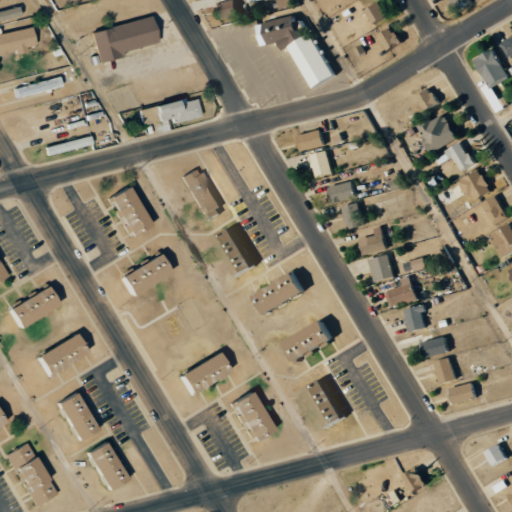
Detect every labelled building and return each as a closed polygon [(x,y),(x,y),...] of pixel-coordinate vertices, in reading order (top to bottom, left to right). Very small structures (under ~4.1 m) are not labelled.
[(215,21),(240,17),(237,0),(213,4),(215,21)] [(472,1),(471,0),(452,0),(457,8),(472,1)] [(390,15),(381,2),(368,11),(376,24),(390,15)] [(0,20),(20,18),(19,9),(0,11),(0,20)] [(100,63),(125,57),(123,51),(160,42),(153,16),(92,31),(100,63)] [(317,89),(338,77),(311,28),(302,30),(300,23),(296,16),(260,23),(264,46),(282,42),(286,50),(294,49),(317,89)] [(0,34),(0,53),(16,49),(17,54),(28,52),(26,47),(37,44),(32,26),(0,34)] [(382,34),(391,51),(404,43),(395,27),(382,34)] [(511,56),(511,37),(503,42),(511,57),(511,56)] [(497,114),(506,109),(494,88),(511,78),(495,48),(476,59),(490,83),(483,87),(497,114)] [(63,86),(60,76),(15,88),(18,98),(63,86)] [(418,96),(426,111),(441,104),(434,88),(418,96)] [(197,98),(185,101),(184,98),(157,105),(161,121),(173,118),(174,123),(202,116),(197,98)] [(158,121),(156,107),(141,109),(143,123),(158,121)] [(421,123),(431,151),(459,141),(449,113),(421,123)] [(299,136),(304,151),(327,145),(323,129),(299,136)] [(477,164),(464,141),(449,150),(462,172),(477,164)] [(318,178),(334,174),(329,151),(313,154),(318,178)] [(182,177),(209,222),(225,212),(198,167),(182,177)] [(494,192),(483,170),(463,180),(475,202),(494,192)] [(358,198),(355,182),(331,186),(334,202),(358,198)] [(466,193),(460,182),(439,194),(445,204),(466,193)] [(154,225),(131,186),(109,199),(132,238),(154,225)] [(485,203),(497,225),(511,217),(498,196),(485,203)] [(349,229),(365,225),(360,203),(344,207),(349,229)] [(511,223),(493,234),(506,257),(511,253),(511,223)] [(376,229),(377,235),(362,239),(366,255),(390,248),(383,227),(376,229)] [(239,278),(259,266),(235,228),(216,240),(239,278)] [(174,273),(163,254),(121,277),(132,297),(174,273)] [(376,282),(396,277),(390,254),(370,260),(376,282)] [(417,271),(429,268),(426,257),(414,261),(417,271)] [(0,281),(9,275),(0,261),(0,281)] [(259,293),(268,313),(309,295),(300,275),(259,293)] [(402,279),(404,287),(388,291),(392,307),(419,301),(413,277),(402,279)] [(61,308),(52,288),(11,306),(20,326),(61,308)] [(405,310),(412,333),(428,327),(423,313),(428,312),(426,304),(405,310)] [(338,339),(326,320),(285,345),(297,365),(338,339)] [(89,353),(78,334),(39,356),(50,376),(89,353)] [(426,358),(451,353),(448,337),(423,342),(426,358)] [(179,377),(191,396),(232,371),(220,352),(179,377)] [(458,380),(451,357),(436,362),(443,385),(458,380)] [(328,430),(349,420),(335,392),(333,393),(327,380),(308,390),(328,430)] [(455,404),(479,398),(475,383),(451,389),(455,404)] [(277,431),(254,391),(232,404),(255,443),(277,431)] [(101,430),(78,392),(58,404),(81,442),(101,430)] [(0,427),(8,423),(0,409),(0,427)] [(90,450),(107,491),(128,483),(111,442),(90,450)] [(6,456),(13,467),(33,454),(26,443),(6,456)] [(509,460),(504,445),(488,450),(493,465),(509,460)] [(37,458),(16,471),(38,506),(58,494),(37,458)] [(406,476),(416,492),(430,483),(420,467),(406,476)]
